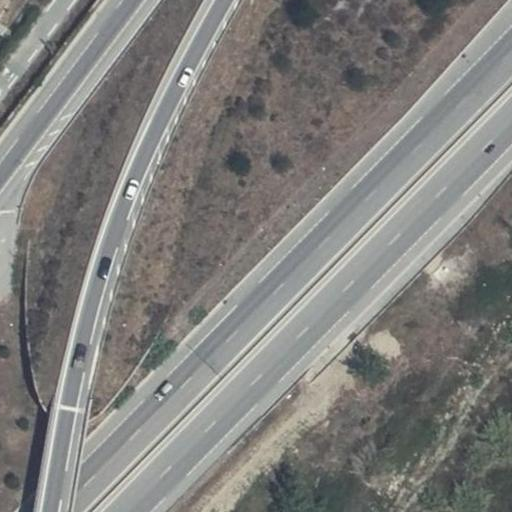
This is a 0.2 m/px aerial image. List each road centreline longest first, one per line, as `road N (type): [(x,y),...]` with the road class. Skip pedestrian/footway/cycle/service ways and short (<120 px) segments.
road 1 (trunk): [(511,52),(58,511)]
road 2 (trunk): [(129,511),(511,123)]
road 3 (trunk): [(52,511),(90,302),(127,188),(224,0)]
road 4 (trunk): [(132,0),(0,175)]
